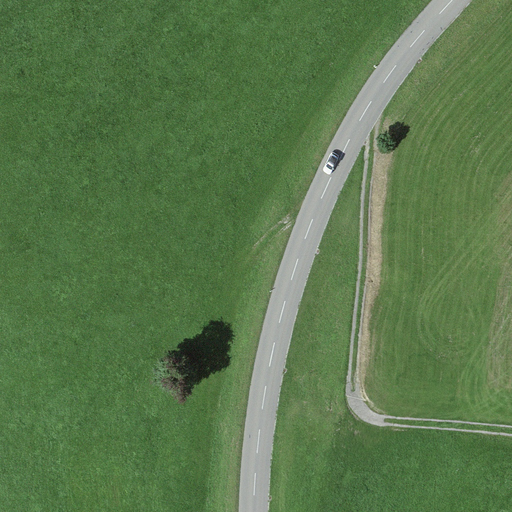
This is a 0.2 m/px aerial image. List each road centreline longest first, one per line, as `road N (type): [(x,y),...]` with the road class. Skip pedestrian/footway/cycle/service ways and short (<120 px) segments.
road 1 (tertiary): [(253,511),(263,401),(308,231),(365,112),(453,0)]
road 2 (track): [(365,112),(372,147),(355,401),(385,421),(511,431)]
